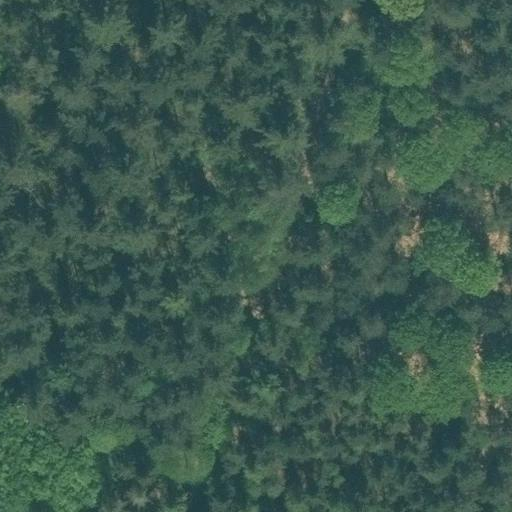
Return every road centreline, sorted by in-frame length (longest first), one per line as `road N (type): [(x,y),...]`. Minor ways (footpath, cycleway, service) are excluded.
road 1 (track): [(350,0),(288,198),(190,460)]
road 2 (track): [(217,395),(503,511)]
road 3 (track): [(0,386),(190,460)]
